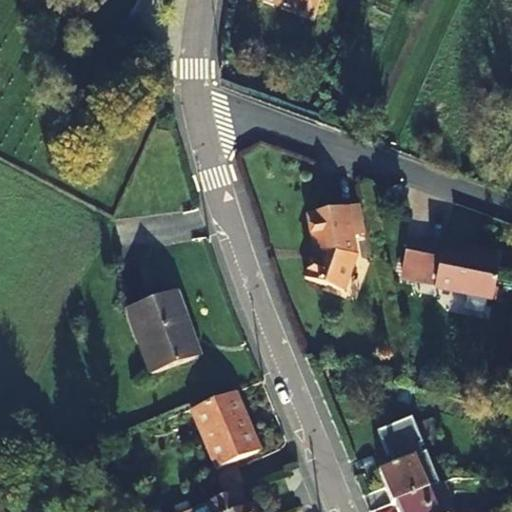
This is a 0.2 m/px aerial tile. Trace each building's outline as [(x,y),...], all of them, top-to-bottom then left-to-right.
[(260,0),(284,10),(288,0),(260,0)] [(288,0),(284,10),(313,21),(321,0),(288,0)] [(311,284),(350,298),(363,260),(359,242),(370,240),(364,210),(313,220),(320,259),(311,284)] [(434,292),(491,303),(500,258),(474,253),(473,258),(442,252),(442,254),(406,247),(402,267),(404,267),(402,280),(435,287),(434,292)] [(192,330),(176,288),(126,307),(152,373),(195,356),(186,332),(192,330)] [(260,451),(237,391),(195,408),(219,468),(260,451)] [(378,471),(390,503),(393,502),(427,488),(438,484),(424,451),(421,453),(418,444),(421,443),(410,417),(376,431),(387,457),(390,455),(394,464),(378,471)] [(393,502),(397,511),(452,511),(440,483),(438,484),(427,488),(393,502)] [(240,495),(210,507),(212,511),(255,511),(254,506),(246,509),(240,495)]
